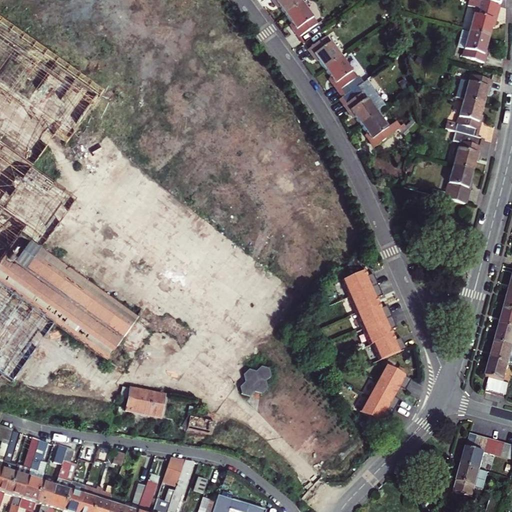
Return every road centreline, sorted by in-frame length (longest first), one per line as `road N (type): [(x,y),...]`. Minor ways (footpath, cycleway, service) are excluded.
road 1 (residential): [(411,300),(342,146),(242,0)]
road 2 (residential): [(291,511),(238,464),(3,417)]
road 3 (tertiary): [(511,146),(470,301)]
road 4 (tertiary): [(440,398),(339,507)]
